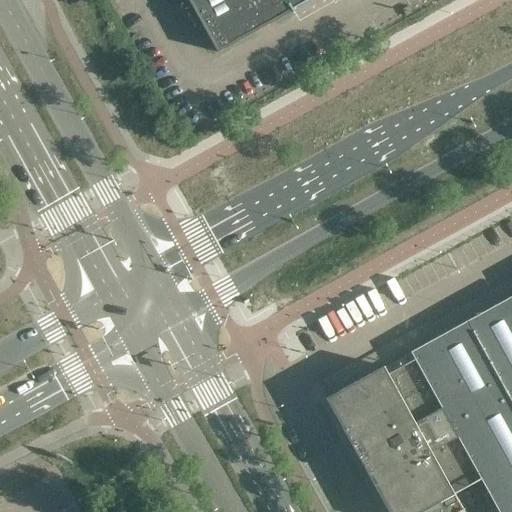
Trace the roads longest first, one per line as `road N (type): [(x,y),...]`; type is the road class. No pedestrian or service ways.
road 1 (secondary): [(511,70),(152,271)]
road 2 (secondary): [(176,314),(511,128)]
road 3 (primary): [(152,271),(1,0)]
road 4 (primary): [(0,91),(110,295)]
road 5 (primary): [(285,511),(176,314)]
road 6 (unclassified): [(511,256),(324,360)]
road 7 (primary): [(137,345),(231,511)]
road 8 (unclassified): [(353,511),(290,396),(290,382),(324,360)]
road 9 (tertiary): [(0,417),(137,345)]
road 10 (tertiary): [(110,295),(0,356)]
